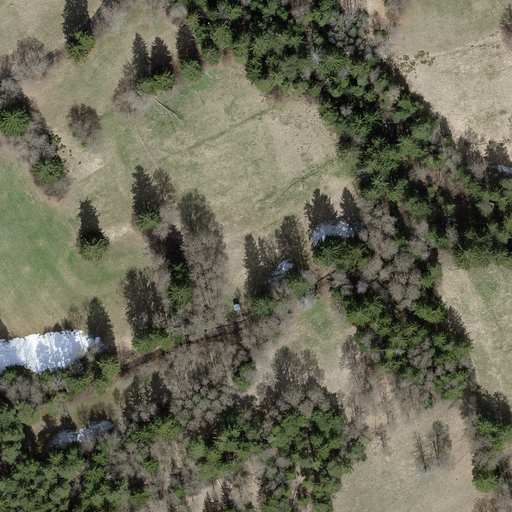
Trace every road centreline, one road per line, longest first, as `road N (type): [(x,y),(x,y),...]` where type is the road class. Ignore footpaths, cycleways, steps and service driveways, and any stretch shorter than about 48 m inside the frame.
road 1 (track): [(0,395),(28,399),(296,300),(403,235),(443,253),(511,248)]
road 2 (track): [(110,0),(77,42),(0,92)]
